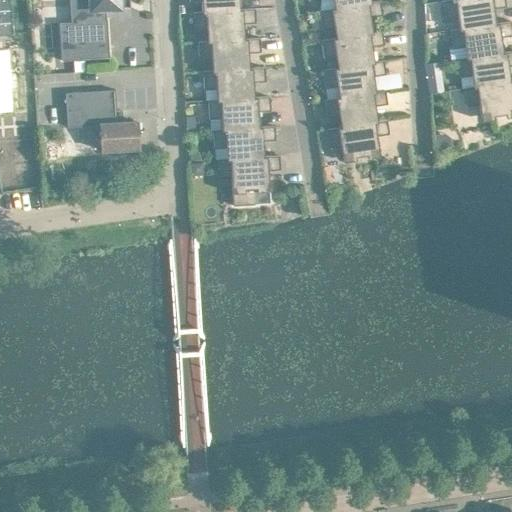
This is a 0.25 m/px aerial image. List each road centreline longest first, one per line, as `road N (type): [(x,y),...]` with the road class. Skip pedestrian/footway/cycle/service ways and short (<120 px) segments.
road 1 (residential): [(0,229),(154,206),(173,186),(161,0)]
road 2 (residential): [(286,511),(511,477)]
road 3 (residential): [(282,0),(315,188)]
road 4 (residential): [(409,0),(424,166)]
